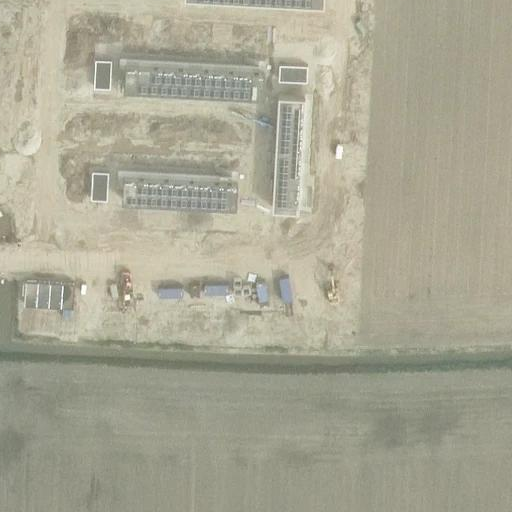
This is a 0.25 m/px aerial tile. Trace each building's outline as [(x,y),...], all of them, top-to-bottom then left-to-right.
[(111,60),(95,60),(94,87),(110,88),(111,60)] [(125,62),(124,89),(263,96),(265,70),(263,70),(125,62)] [(280,65),(279,80),(307,82),(308,66),(280,65)] [(278,109),(272,209),(299,210),(305,95),(278,94),(278,109)] [(92,171),(91,199),(107,200),(108,172),(92,171)] [(123,174),(122,201),(237,207),(238,180),(123,174)]
